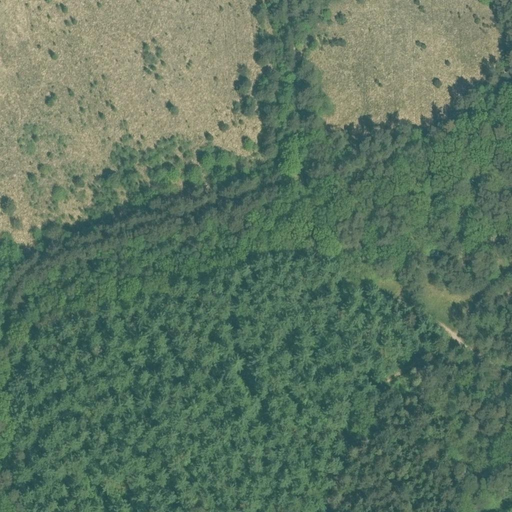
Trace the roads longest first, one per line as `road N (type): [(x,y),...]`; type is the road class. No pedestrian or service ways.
road 1 (track): [(301,180),(28,269),(15,285),(8,324),(7,511)]
road 2 (track): [(511,377),(465,353),(420,314),(330,269),(318,254),(301,180),(288,0)]
road 3 (track): [(322,511),(365,399),(383,379),(438,352),(511,268)]
